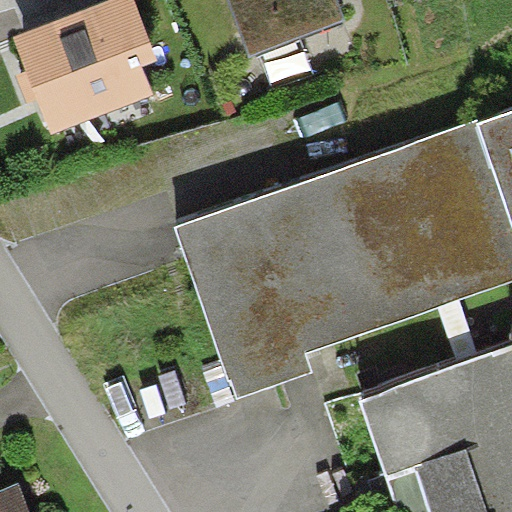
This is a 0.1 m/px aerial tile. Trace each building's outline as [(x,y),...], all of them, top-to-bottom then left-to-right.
[(142,0),(54,0),(13,16),(28,55),(18,59),(29,88),(39,83),(53,118),(156,79),(143,45),(158,39),(142,0)] [(237,0),(250,33),(334,0),(237,0)] [(479,102),(176,202),(229,363),(232,363),(238,380),(312,356),(306,337),(511,268),(511,85),(477,97),(479,102)] [(511,511),(511,320),(360,371),(407,511),(511,511)] [(37,511),(18,466),(0,473),(0,511),(37,511)]
